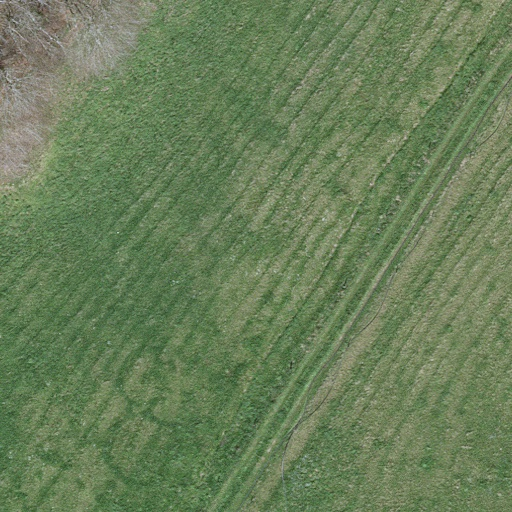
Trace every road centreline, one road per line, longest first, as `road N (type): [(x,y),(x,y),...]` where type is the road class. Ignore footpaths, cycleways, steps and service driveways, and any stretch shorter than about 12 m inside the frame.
road 1 (track): [(511,75),(218,511)]
road 2 (track): [(0,101),(84,0)]
